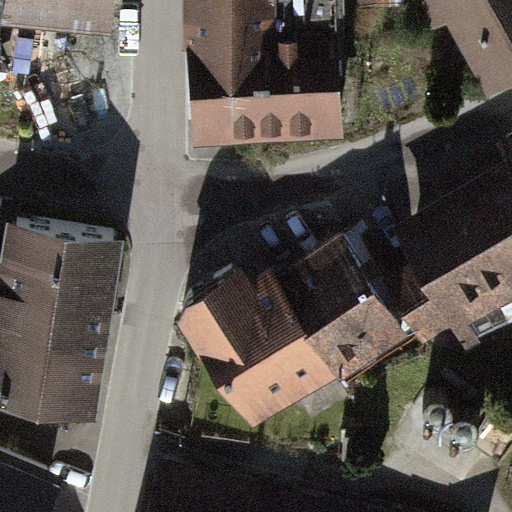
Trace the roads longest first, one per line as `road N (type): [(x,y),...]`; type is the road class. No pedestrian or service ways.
road 1 (residential): [(161,190),(302,179),(415,147),(511,105)]
road 2 (residential): [(120,511),(161,190)]
road 3 (residential): [(161,190),(163,0)]
road 4 (residential): [(0,168),(161,190)]
